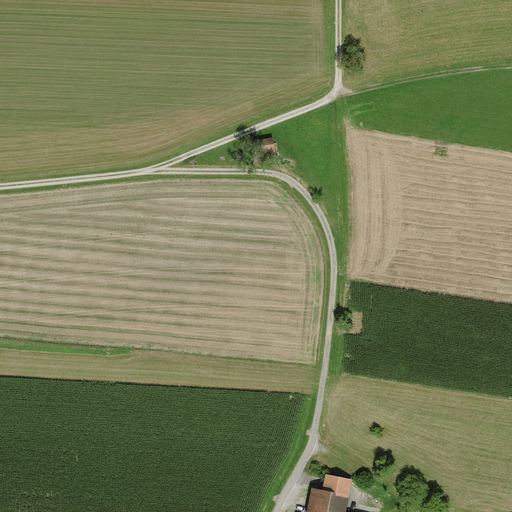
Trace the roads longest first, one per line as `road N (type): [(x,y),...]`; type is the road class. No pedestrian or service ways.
road 1 (track): [(0,186),(158,170),(278,175),(308,195),(324,218),(336,268),(314,446),(280,511)]
road 2 (track): [(158,170),(342,93),(511,69)]
